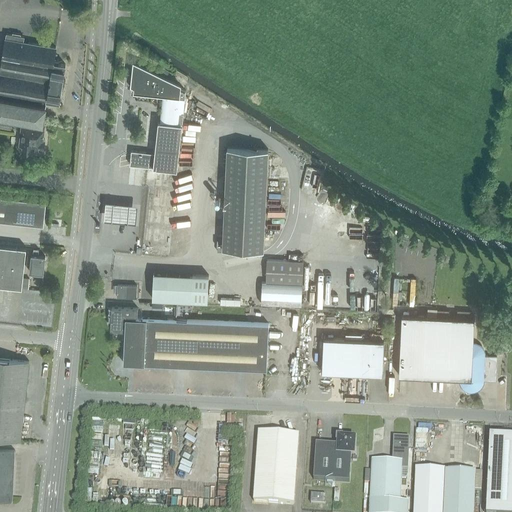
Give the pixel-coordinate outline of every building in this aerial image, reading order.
[(58,102),(62,82),(64,83),(66,73),(64,72),(65,64),(53,62),(55,48),(23,42),(24,37),(6,34),(5,39),(0,69),(0,114),(42,122),(46,100),(58,102)] [(131,85),(134,86),(133,92),(163,95),(160,121),(182,123),(185,90),(181,87),(181,83),(134,60),(131,85)] [(0,128),(11,130),(12,120),(0,117),(0,128)] [(182,123),(160,121),(157,153),(134,151),(132,167),(177,172),(182,123)] [(21,151),(38,153),(39,148),(43,148),(44,139),(43,139),(44,128),(29,127),(29,124),(21,123),(18,146),(22,146),(21,151)] [(222,248),(263,250),(268,149),(227,147),(222,248)] [(308,167),(306,191),(319,192),(320,168),(308,167)] [(45,201),(0,195),(0,220),(43,225),(45,201)] [(175,237),(188,237),(188,226),(175,226),(175,237)] [(0,244),(0,285),(22,287),(26,248),(0,244)] [(38,249),(33,248),(32,255),(31,255),(29,272),(42,273),(44,256),(37,256),(38,249)] [(303,261),(266,259),(265,282),(262,282),(261,304),(301,306),(303,261)] [(192,274),(191,301),(207,302),(208,275),(192,274)] [(136,286),(117,285),(116,297),(136,298),(136,286)] [(108,325),(110,327),(110,330),(112,330),(114,328),(116,330),(118,328),(120,330),(122,328),(122,315),(137,316),(137,308),(111,307),(110,321),(108,322),(108,325)] [(473,343),(474,318),(401,315),(398,376),(459,378),(459,382),(460,385),(462,387),(465,389),(467,391),(471,391),(474,391),(477,390),(480,388),(482,386),(483,383),(483,380),(495,381),(496,356),(485,356),(484,351),(482,347),(478,344),(473,343)] [(268,323),(125,317),(123,363),(266,370),(268,323)] [(384,340),(323,337),(321,372),(382,375),(384,340)] [(28,361),(0,358),(0,438),(20,441),(28,361)] [(293,505),(298,435),(258,432),(253,502),(293,505)] [(315,444),(313,480),(349,482),(351,454),(353,454),(354,436),(342,436),(342,434),(336,433),(336,439),(338,439),(337,446),(315,444)] [(511,511),(511,435),(489,435),(485,511),(511,511)] [(409,469),(410,438),(394,437),(393,460),(371,459),(368,511),(406,511),(407,501),(399,501),(401,469),(409,469)] [(14,450),(0,449),(0,501),(12,502),(14,450)] [(445,470),(442,511),(472,511),(475,471),(445,470)] [(325,495),(311,494),(310,503),(325,504),(325,495)] [(415,494),(414,511),(425,511),(426,494),(415,494)]
